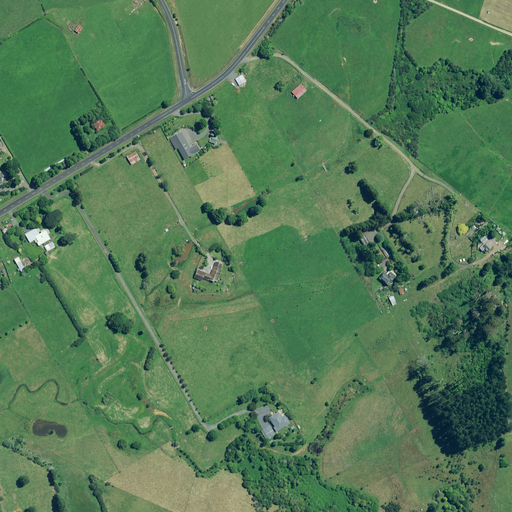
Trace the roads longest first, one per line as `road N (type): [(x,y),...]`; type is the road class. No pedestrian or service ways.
road 1 (unknown): [(39,189),(47,198),(69,196),(200,423),(247,409)]
road 2 (unknown): [(239,58),(282,60),(414,164),(385,233)]
road 3 (tertiary): [(0,213),(188,99)]
road 4 (unclassified): [(188,99),(230,69),(283,0)]
